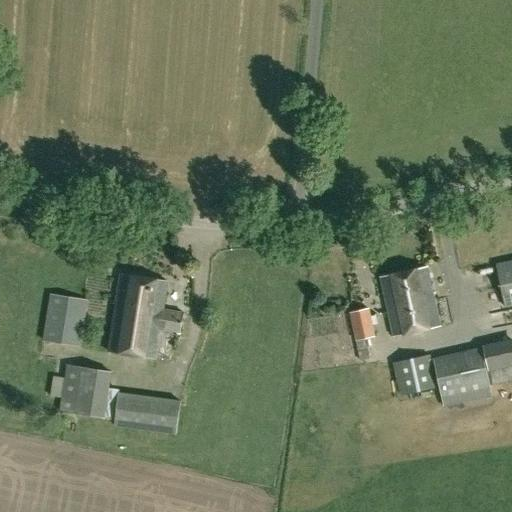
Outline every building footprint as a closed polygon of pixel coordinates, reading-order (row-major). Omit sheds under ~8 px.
[(511,305),(511,260),(496,264),(504,307),(511,305)] [(427,267),(380,277),(393,336),(440,326),(427,267)] [(120,274),(107,351),(155,358),(160,329),(180,332),(183,313),(163,309),(167,281),(120,274)] [(0,286),(0,395),(17,397),(20,364),(30,364),(34,309),(25,308),(27,289),(0,286)] [(86,300),(51,294),(44,341),(79,346),(86,300)] [(356,341),(360,362),(370,359),(366,339),(375,337),(369,309),(350,313),(356,341)] [(481,348),(434,358),(440,387),(444,405),(491,395),(492,384),(511,380),(511,339),(481,346),(481,348)] [(430,354),(392,363),(400,395),(437,387),(430,354)] [(119,389),(110,388),(112,372),(65,364),(60,413),(103,418),(103,420),(115,420),(114,428),(177,436),(182,401),(119,391),(119,389)]
